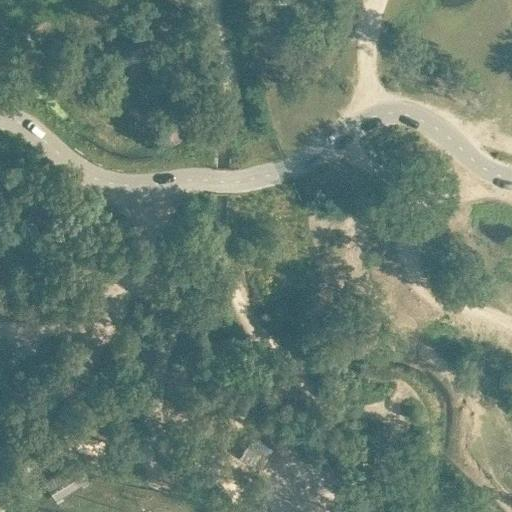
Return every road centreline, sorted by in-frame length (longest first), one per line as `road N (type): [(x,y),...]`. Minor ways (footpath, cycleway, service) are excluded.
road 1 (track): [(340,133),(398,198),(406,277),(419,292),(511,324)]
road 2 (track): [(154,181),(149,256),(115,294),(64,320),(0,332)]
road 3 (track): [(149,256),(168,361),(151,453)]
road 4 (track): [(83,310),(85,347),(73,382),(0,426)]
